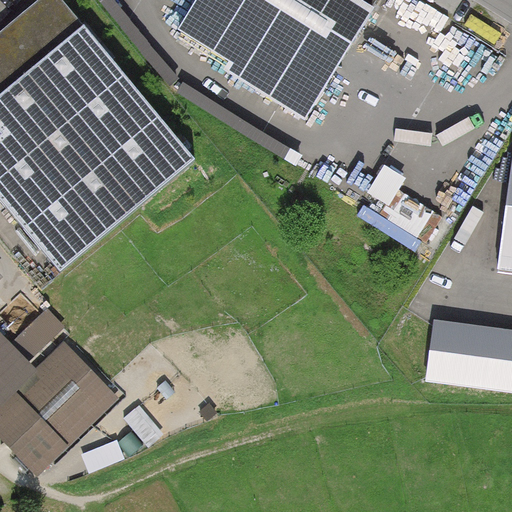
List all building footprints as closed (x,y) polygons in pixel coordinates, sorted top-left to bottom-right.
[(190,172),(52,0),(45,0),(0,36),(0,210),(55,280),(190,172)] [(380,0),(193,0),(170,36),(224,71),(219,79),(297,130),(380,0)] [(511,162),(497,273),(511,274),(511,162)] [(417,249),(436,219),(399,196),(410,179),(389,165),(369,196),(374,199),(363,216),(417,249)] [(124,394),(47,314),(0,359),(0,441),(36,478),(124,394)] [(511,330),(434,320),(426,381),(511,392),(511,330)] [(118,421),(143,446),(156,434),(131,409),(118,421)]
